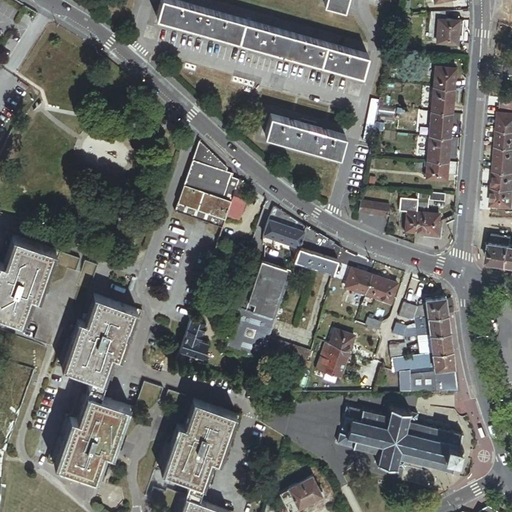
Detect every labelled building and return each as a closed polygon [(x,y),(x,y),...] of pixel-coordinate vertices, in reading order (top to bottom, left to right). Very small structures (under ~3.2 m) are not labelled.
[(169,0),(161,0),(157,18),(362,75),(367,55),(169,0)] [(324,0),(323,4),(344,10),(346,0),(324,0)] [(447,10),(428,11),(431,18),(429,38),(437,38),(448,39),(447,43),(461,45),(463,21),(446,20),(447,10)] [(158,35),(160,29),(148,26),(146,32),(158,35)] [(436,67),(434,87),(454,88),(455,68),(436,67)] [(254,78),(256,74),(243,70),(242,75),(254,78)] [(253,83),(254,78),(242,75),(241,80),(253,83)] [(361,91),(363,85),(351,82),(349,88),(361,91)] [(454,88),(434,87),(432,112),(452,114),(454,88)] [(511,100),(500,99),(498,130),(511,131),(511,100)] [(379,103),(371,101),(363,142),(371,144),(379,103)] [(450,138),(452,114),(432,112),(430,136),(450,138)] [(270,116),(264,136),(339,157),(345,136),(270,116)] [(511,131),(498,130),(497,147),(511,147),(511,131)] [(448,162),(450,138),(430,136),(428,161),(448,162)] [(203,146),(200,144),(175,214),(221,230),(227,213),(239,180),(232,177),(233,174),(226,172),(227,169),(203,146)] [(511,172),(511,147),(497,147),(495,171),(511,172)] [(446,186),(448,162),(428,161),(426,185),(446,186)] [(511,172),(495,171),(493,188),(511,189),(511,172)] [(239,180),(227,213),(239,218),(247,197),(244,196),(244,195),(243,194),(246,186),(239,180)] [(511,207),(511,189),(493,188),(492,206),(511,207)] [(445,202),(445,195),(430,193),(430,195),(429,201),(445,202)] [(416,234),(419,195),(415,194),(414,201),(400,200),(399,214),(407,214),(405,233),(416,234)] [(419,194),(419,195),(416,234),(425,235),(425,237),(437,238),(441,235),(442,223),(439,223),(440,216),(428,214),(429,201),(430,195),(419,194)] [(360,200),(358,212),(387,218),(390,206),(360,200)] [(305,226),(273,206),(266,218),(268,218),(304,231),(305,226)] [(304,231),(268,218),(262,234),(280,240),(299,247),(304,231)] [(340,248),(333,244),(317,234),(305,226),(304,231),(299,247),(337,260),(340,248)] [(280,240),(262,234),(262,235),(262,244),(277,248),(278,246),(280,240)] [(511,236),(493,234),(491,243),(511,246),(511,237),(511,236)] [(6,236),(0,251),(0,264),(1,265),(11,238),(6,236)] [(1,265),(0,264),(0,319),(18,326),(28,300),(34,303),(48,266),(53,253),(11,238),(1,265)] [(299,247),(280,240),(278,246),(297,252),(299,247)] [(491,243),(487,258),(508,262),(511,246),(491,243)] [(337,260),(299,247),(297,252),(294,262),(332,275),(337,260)] [(77,263),(53,253),(48,266),(72,275),(77,263)] [(239,301),(224,347),(262,359),(265,351),(269,339),(291,269),(261,260),(253,285),(246,304),(239,301)] [(83,266),(74,289),(85,292),(93,270),(83,266)] [(365,294),(372,275),(352,268),(346,287),(365,294)] [(398,284),(372,275),(365,294),(392,303),(398,284)] [(253,285),(245,282),(239,301),(246,304),(253,285)] [(81,321),(63,369),(88,378),(99,382),(108,357),(114,359),(132,310),(91,294),(81,321)] [(449,314),(446,295),(427,297),(428,305),(429,316),(449,314)] [(28,300),(18,326),(24,328),(25,324),(34,303),(28,300)] [(416,306),(403,301),(398,315),(407,319),(416,317),(429,316),(428,305),(416,306)] [(34,303),(25,324),(32,327),(36,317),(41,305),(34,303)] [(132,310),(114,359),(120,362),(139,312),(132,310)] [(451,330),(449,314),(429,316),(430,321),(431,333),(451,330)] [(367,317),(365,325),(379,330),(381,322),(367,317)] [(195,320),(190,318),(178,350),(200,358),(205,343),(198,341),(201,334),(200,334),(201,331),(202,332),(204,325),(203,324),(203,323),(199,322),(195,320)] [(57,367),(63,369),(81,321),(75,319),(71,331),(57,367)] [(417,328),(418,334),(431,333),(430,321),(416,323),(417,328)] [(408,327),(396,323),(393,332),(405,336),(407,330),(408,327)] [(354,336),(335,329),(330,344),(349,351),(354,336)] [(453,350),(451,330),(431,333),(432,338),(433,352),(453,350)] [(37,333),(33,345),(46,350),(50,338),(37,333)] [(432,338),(419,339),(421,354),(433,352),(432,338)] [(294,361),(304,364),(307,354),(309,355),(310,353),(269,339),(265,351),(277,355),(294,361)] [(326,357),(330,344),(325,343),(321,356),(326,357)] [(385,345),(387,357),(404,355),(402,343),(385,345)] [(349,351),(330,344),(326,357),(321,356),(317,368),(340,376),(349,351)] [(435,370),(455,368),(453,350),(433,352),(435,367),(435,370)] [(265,351),(262,359),(274,363),(277,355),(265,351)] [(435,367),(433,352),(421,354),(387,358),(389,372),(404,370),(435,367)] [(99,382),(104,384),(114,359),(108,357),(99,382)] [(293,362),(285,362),(284,371),(293,372),(293,362)] [(407,390),(458,390),(455,368),(435,370),(435,367),(404,370),(407,390)] [(99,382),(88,378),(83,392),(93,396),(99,382)] [(140,400),(153,405),(154,403),(159,406),(163,394),(145,387),(140,400)] [(73,419),(83,392),(78,390),(68,417),(73,419)] [(106,456),(112,458),(130,409),(93,396),(83,392),(73,419),(68,417),(49,467),(95,484),(106,456)] [(190,417),(195,405),(170,396),(166,408),(190,417)] [(149,416),(153,405),(140,400),(136,411),(149,416)] [(241,422),(195,405),(190,417),(185,430),(178,427),(175,437),(160,477),(196,490),(207,494),(217,467),(223,470),(241,422)] [(338,433),(335,444),(350,447),(349,449),(351,450),(352,448),(358,450),(358,451),(360,452),(360,450),(367,452),(366,453),(369,454),(369,452),(376,454),(374,462),(371,462),(371,464),(373,464),(373,466),(375,467),(376,464),(391,468),(390,470),(392,471),(393,469),(397,470),(397,472),(398,472),(402,461),(408,463),(408,465),(410,465),(411,463),(417,465),(417,467),(419,467),(419,465),(426,467),(426,469),(428,470),(428,468),(435,470),(435,472),(437,472),(438,470),(445,472),(445,474),(447,474),(447,473),(449,473),(450,471),(448,470),(450,462),(450,463),(451,463),(452,463),(453,463),(453,462),(454,462),(454,461),(454,460),(454,459),(453,459),(453,458),(456,448),(456,447),(457,447),(457,446),(457,445),(457,444),(456,444),(456,443),(455,443),(454,443),(456,436),(458,436),(458,434),(456,434),(457,432),(455,432),(455,434),(447,432),(447,430),(445,429),(445,431),(437,429),(438,427),(436,427),(435,428),(428,427),(429,425),(427,425),(426,426),(420,425),(420,423),(418,423),(418,424),(411,422),(413,411),(412,411),(411,413),(406,411),(406,410),(405,409),(405,411),(389,407),(389,405),(388,405),(387,407),(385,407),(385,408),(387,409),(385,417),(378,415),(379,414),(376,413),(375,415),(369,413),(370,411),(368,411),(367,412),(361,411),(361,409),(359,409),(358,410),(344,406),(342,417),(343,417),(339,433),(338,433)] [(120,455),(136,411),(130,409),(112,458),(118,460),(120,455)] [(49,467),(68,417),(62,415),(43,465),(49,467)] [(247,424),(241,422),(223,470),(229,472),(247,424)] [(101,486),(112,458),(106,456),(95,484),(101,486)] [(213,497),(223,470),(217,467),(207,494),(213,497)] [(314,496),(319,493),(314,484),(290,496),(293,502),(286,506),(289,511),(293,511),(316,500),(314,496)] [(207,494),(196,490),(190,504),(202,508),(207,494)] [(162,506),(166,497),(154,493),(149,506),(161,510),(162,506)] [(178,511),(180,511),(184,502),(166,495),(166,497),(162,506),(178,511)] [(273,511),(267,500),(264,511),(273,511)] [(187,511),(190,504),(184,502),(180,511),(187,511)]
